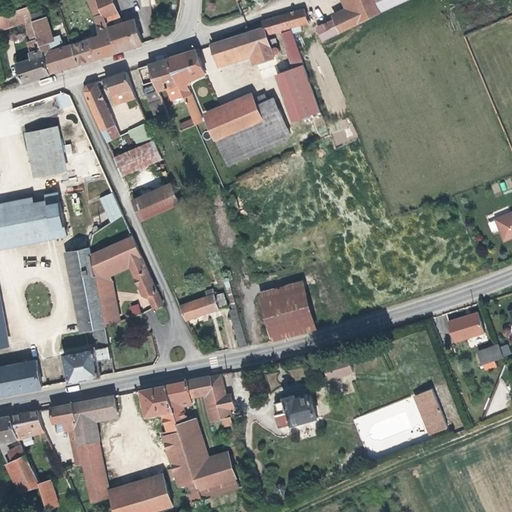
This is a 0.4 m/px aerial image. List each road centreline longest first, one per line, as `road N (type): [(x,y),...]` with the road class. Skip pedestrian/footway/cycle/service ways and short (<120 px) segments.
road 1 (tertiary): [(194,366),(358,327),(511,275)]
road 2 (residential): [(76,79),(176,318)]
road 3 (tertiary): [(0,404),(163,372)]
road 4 (residential): [(76,79),(187,32)]
road 5 (residential): [(400,463),(511,418)]
